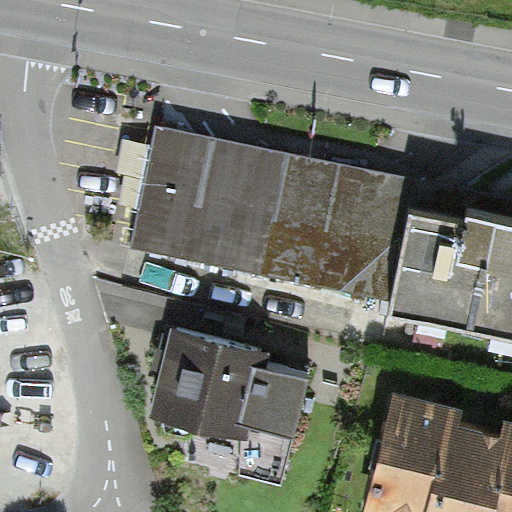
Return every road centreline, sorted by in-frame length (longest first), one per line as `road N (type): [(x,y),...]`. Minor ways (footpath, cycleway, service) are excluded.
road 1 (residential): [(107,511),(116,453),(26,97),(42,2)]
road 2 (secondary): [(511,100),(42,2)]
